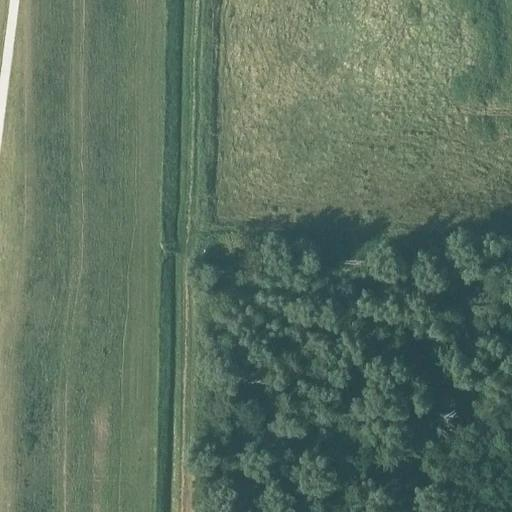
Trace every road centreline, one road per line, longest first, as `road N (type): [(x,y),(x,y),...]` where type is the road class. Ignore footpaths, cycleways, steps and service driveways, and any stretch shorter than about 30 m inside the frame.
road 1 (track): [(185,511),(188,233)]
road 2 (track): [(188,233),(199,0)]
